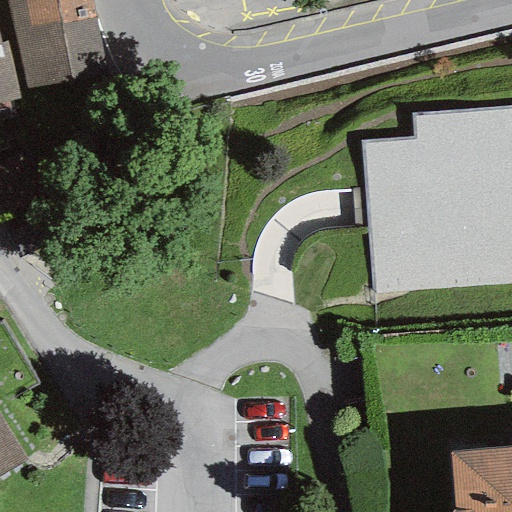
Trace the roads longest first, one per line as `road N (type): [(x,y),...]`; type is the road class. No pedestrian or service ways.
road 1 (residential): [(124,0),(136,36),(158,59),(197,62),(506,0)]
road 2 (residential): [(0,279),(62,357),(181,406),(196,449),(195,511)]
